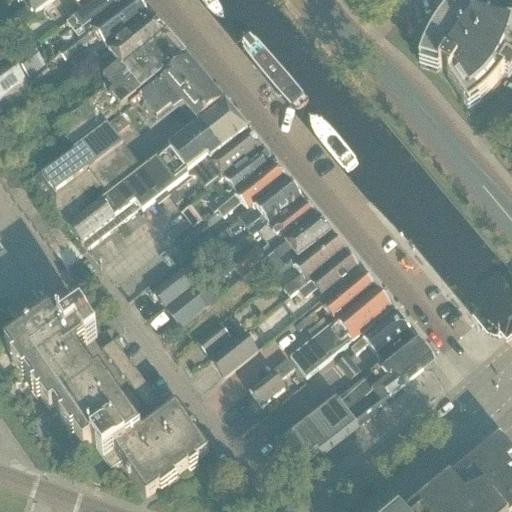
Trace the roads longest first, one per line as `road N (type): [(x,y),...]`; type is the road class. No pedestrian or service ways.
road 1 (residential): [(476,381),(156,0)]
road 2 (residential): [(284,511),(90,275),(63,297),(0,212)]
road 3 (tertiary): [(511,221),(320,0)]
road 4 (unclassified): [(476,381),(311,511)]
road 5 (unclassified): [(366,511),(495,405)]
